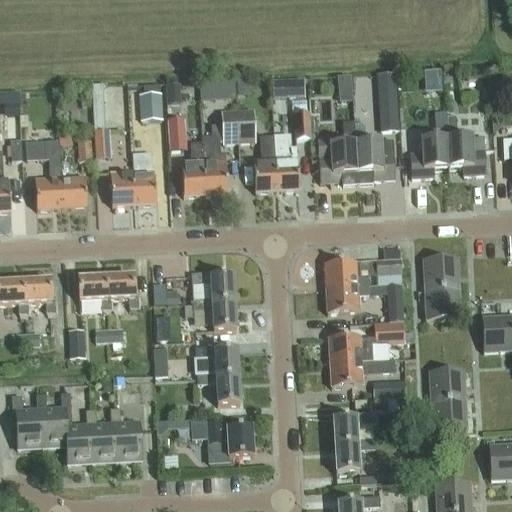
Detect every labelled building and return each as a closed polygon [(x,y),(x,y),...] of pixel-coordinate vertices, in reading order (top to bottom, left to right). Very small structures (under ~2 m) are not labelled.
[(378,100),(396,99),(395,78),(377,79),(378,100)] [(352,106),(350,80),(336,81),(338,107),(352,106)] [(303,84),(272,85),(272,102),(304,101),(303,84)] [(166,90),(167,109),(181,108),(180,89),(166,90)] [(92,92),(94,136),(104,136),(102,91),(92,92)] [(6,96),(6,106),(18,106),(18,96),(6,96)] [(139,99),(141,126),(162,125),(161,98),(139,99)] [(89,101),(79,101),(80,110),(89,109),(89,101)] [(18,106),(6,106),(6,119),(19,118),(18,106)] [(397,115),(379,116),(380,137),(398,136),(397,115)] [(222,149),(238,148),(236,116),(221,117),(222,149)] [(236,116),(238,148),(253,147),(252,116),(236,116)] [(295,144),(310,143),(309,116),(294,117),(295,144)] [(26,118),(19,118),(19,128),(27,128),(26,118)] [(446,120),(446,133),(448,173),(463,172),(463,179),(486,178),(484,154),(472,155),(471,140),(457,141),(456,119),(446,120)] [(357,189),(355,138),(354,138),(353,127),(342,128),(343,140),(330,141),(331,145),(318,146),(320,187),(343,186),(343,190),(357,189)] [(182,130),(167,131),(168,152),(183,151),(182,130)] [(434,174),(448,173),(446,133),(436,133),(436,142),(421,143),(422,158),(410,159),(411,182),(434,181),(434,174)] [(94,136),(95,164),(110,163),(109,135),(104,136),(94,136)] [(355,138),(357,189),(372,188),(372,184),(395,183),(394,145),(381,147),(381,144),(366,145),(365,138),(355,138)] [(201,141),(201,148),(205,202),(226,201),(224,159),(220,159),(219,140),(201,141)] [(254,197),(277,196),(274,140),(259,141),(260,163),(252,164),(254,197)] [(299,194),(296,151),(287,151),(286,140),(274,141),(277,196),(299,194)] [(10,166),(21,166),(20,145),(9,146),(10,166)] [(92,145),(77,145),(78,167),(92,166),(92,145)] [(62,216),(61,184),(60,184),(57,146),(24,148),(25,166),(48,165),(49,184),(34,185),(36,217),(62,216)] [(183,204),(205,202),(201,148),(190,148),(191,168),(181,169),(183,204)] [(0,218),(10,218),(8,185),(2,185),(0,153),(0,218)] [(133,177),(131,177),(133,210),(155,209),(154,176),(152,176),(151,158),(132,159),(133,177)] [(131,177),(111,178),(112,211),(133,210),(131,177)] [(61,184),(62,216),(86,214),(84,182),(61,184)] [(377,280),(401,279),(399,253),(384,254),(385,264),(376,265),(376,267),(377,280)] [(456,262),(422,264),(424,294),(458,292),(456,262)] [(377,281),(377,280),(376,267),(355,269),(324,269),(325,293),(367,290),(367,282),(377,281)] [(211,309),(234,308),(232,281),(209,282),(209,277),(190,278),(191,289),(196,289),(197,304),(211,304),(211,309)] [(378,290),(401,288),(401,279),(377,280),(377,281),(378,290)] [(134,281),(107,282),(107,303),(111,303),(129,302),(130,313),(139,312),(139,302),(135,302),(134,281)] [(107,282),(79,283),(80,304),(102,303),(102,314),(111,313),(111,303),(107,303),(107,282)] [(52,285),(23,287),(24,307),(29,307),(46,306),(47,316),(56,316),(56,306),(52,306),(52,285)] [(179,306),(178,292),(165,293),(164,286),(153,286),(154,308),(179,306)] [(23,287),(0,287),(0,308),(20,308),(20,318),(29,317),(29,307),(24,307),(23,287)] [(399,289),(384,290),(387,327),(402,326),(399,289)] [(367,290),(325,293),(326,318),(358,316),(357,303),(368,302),(367,290)] [(458,292),(424,294),(426,325),(460,322),(458,292)] [(235,335),(234,308),(211,309),(211,304),(197,304),(192,305),(192,315),(211,314),(212,336),(235,335)] [(511,319),(482,321),(483,356),(511,354),(511,319)] [(373,330),(374,343),(374,350),(383,349),(404,348),(403,328),(373,330)] [(123,346),(122,333),(109,334),(110,346),(123,346)] [(83,334),(68,335),(69,363),(84,363),(83,334)] [(110,346),(109,334),(96,334),(96,347),(110,346)] [(26,338),(12,339),(13,352),(26,351),(26,338)] [(39,338),(26,338),(26,351),(40,350),(39,338)] [(384,364),(383,349),(374,350),(374,343),(358,344),(358,342),(327,343),(329,368),(384,364)] [(215,383),(237,382),(236,355),(213,356),(213,351),(194,352),(195,363),(200,363),(201,379),(215,378),(215,383)] [(166,353),(153,354),(155,381),(168,381),(166,353)] [(393,365),(360,367),(329,368),(330,393),(360,392),(360,379),(394,377),(393,365)] [(464,374),(429,376),(431,406),(465,404),(464,374)] [(239,409),(237,382),(215,383),(215,378),(201,379),(195,379),(196,390),(215,389),(216,410),(239,409)] [(403,384),(371,386),(372,403),(404,401),(403,384)] [(106,397),(111,396),(110,387),(101,388),(101,393),(106,397)] [(67,469),(92,468),(90,429),(86,429),(71,430),(70,398),(60,399),(61,413),(64,413),(66,452),(67,469)] [(46,400),(36,400),(36,414),(40,414),(42,453),(66,452),(64,413),(61,413),(46,414),(46,400)] [(40,414),(36,414),(21,415),(21,401),(12,401),(12,417),(16,417),(16,420),(18,454),(42,453),(40,414)] [(465,404),(431,406),(432,437),(467,435),(465,404)] [(120,414),(111,414),(111,428),(114,428),(116,467),(141,466),(139,427),(120,427),(120,414)] [(96,415),(85,415),(86,429),(90,429),(92,468),(116,467),(114,428),(111,428),(97,429),(96,415)] [(356,423),(333,424),(334,451),(357,450),(356,444),(356,429),(375,428),(374,416),(355,417),(356,423)] [(211,422),(154,426),(155,440),(160,439),(166,433),(190,432),(190,428),(206,427),(212,427),(211,422)] [(220,435),(220,426),(212,427),(206,427),(207,448),(209,469),(229,468),(229,463),(252,461),(250,431),(225,433),(225,435),(220,435)] [(207,444),(206,427),(190,428),(190,432),(191,445),(207,444)] [(405,436),(391,437),(392,447),(405,447),(405,436)] [(357,450),(334,451),(335,478),(358,477),(357,456),(376,455),(375,443),(356,444),(357,450)] [(511,448),(489,450),(491,484),(511,482),(511,448)] [(407,469),(389,471),(390,485),(408,484),(407,469)] [(471,511),(470,485),(435,487),(436,511),(471,511)] [(360,507),(337,508),(337,511),(376,511),(379,511),(379,501),(359,502),(360,507)]
